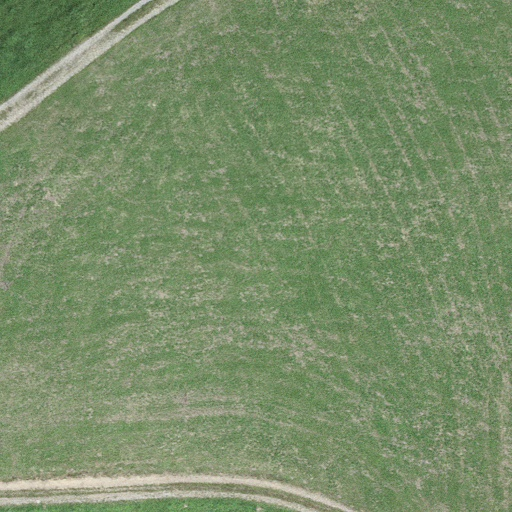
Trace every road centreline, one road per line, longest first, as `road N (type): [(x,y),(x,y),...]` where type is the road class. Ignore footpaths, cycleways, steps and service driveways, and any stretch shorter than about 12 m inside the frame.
road 1 (track): [(324,511),(265,493),(0,497)]
road 2 (track): [(0,110),(154,0)]
